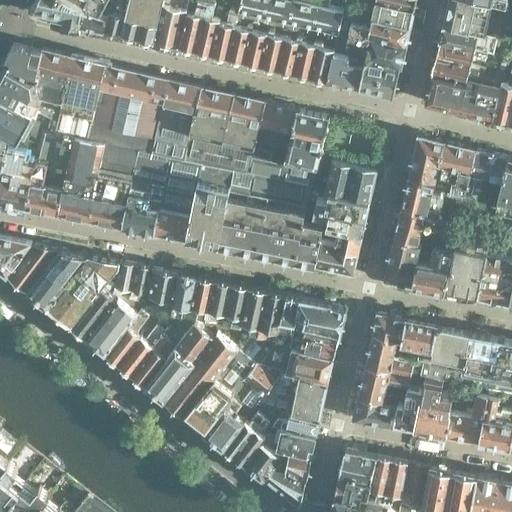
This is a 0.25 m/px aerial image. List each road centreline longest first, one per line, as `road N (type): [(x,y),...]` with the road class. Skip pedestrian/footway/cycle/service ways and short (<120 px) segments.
road 1 (residential): [(9,20),(407,115)]
road 2 (residential): [(368,290),(0,214)]
road 3 (residential): [(283,511),(0,285)]
road 4 (residential): [(407,115),(368,290)]
road 5 (residential): [(511,463),(336,428)]
road 6 (residential): [(511,319),(368,290)]
road 7 (residential): [(368,290),(336,428)]
